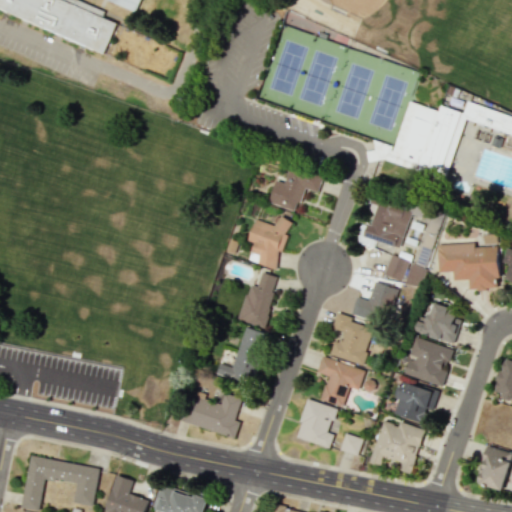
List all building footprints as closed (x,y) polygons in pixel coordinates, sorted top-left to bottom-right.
[(0,0),(0,11),(106,50),(116,22),(85,10),(87,3),(77,0),(0,0)] [(107,0),(135,12),(139,0),(107,0)] [(464,120),(511,133),(511,115),(466,102),(463,112),(439,105),(438,110),(408,101),(394,147),(375,141),(372,151),(369,150),(368,153),(447,177),(464,120)] [(275,180),(268,202),(295,211),(303,187),(317,192),(322,176),(289,165),(283,183),(275,180)] [(248,240),(253,242),(248,260),(275,269),(291,220),(278,216),(275,225),(255,218),(248,240)] [(438,271),(454,271),(454,280),(469,279),(469,289),(494,288),(493,278),(499,278),(498,245),(476,246),(476,243),(437,244),(438,271)] [(511,248),(506,247),(502,262),(508,264),(504,279),(511,281),(511,248)] [(383,274),(401,281),(408,260),(390,254),(383,274)] [(426,268),(410,263),(404,283),(421,288),(426,268)] [(277,276),(261,272),(257,286),(250,284),(244,308),(248,308),(244,322),(264,327),(277,276)] [(356,296),(350,312),(376,322),(382,303),(391,307),(398,289),(375,281),(367,300),(356,296)] [(454,343),(462,317),(450,313),(452,307),(433,302),(427,323),(419,321),(415,331),(454,343)] [(329,354),(361,364),(373,325),(336,314),(332,328),(344,332),(341,341),(334,339),(329,354)] [(216,374),(252,383),(265,333),(243,327),(233,366),(219,363),(216,374)] [(443,385),(453,348),(414,337),(404,374),(443,385)] [(365,369),(321,356),(316,372),(327,375),(320,400),(343,406),(349,387),(359,390),(365,369)] [(511,359),(504,358),(496,391),(505,394),(503,398),(511,400),(511,359)] [(438,392),(403,380),(393,414),(423,424),(428,409),(432,410),(438,392)] [(235,437),(240,421),(235,420),(241,398),(224,393),(221,404),(186,394),(178,420),(235,437)] [(330,447),(335,429),(331,428),(337,407),(306,399),(296,438),(330,447)] [(370,463),(379,465),(382,457),(401,461),(399,470),(412,473),(424,428),(399,421),(399,425),(381,420),(370,463)] [(339,450),(357,455),(363,438),(344,433),(339,450)] [(511,456),(511,452),(488,446),(477,482),(502,490),(511,456)] [(99,467),(30,456),(21,508),(39,511),(44,478),(76,483),(73,502),(93,506),(99,467)] [(144,511),(148,499),(129,494),(133,479),(115,474),(104,511),(144,511)] [(162,511),(203,511),(207,498),(194,494),(159,485),(153,509),(162,511)]
